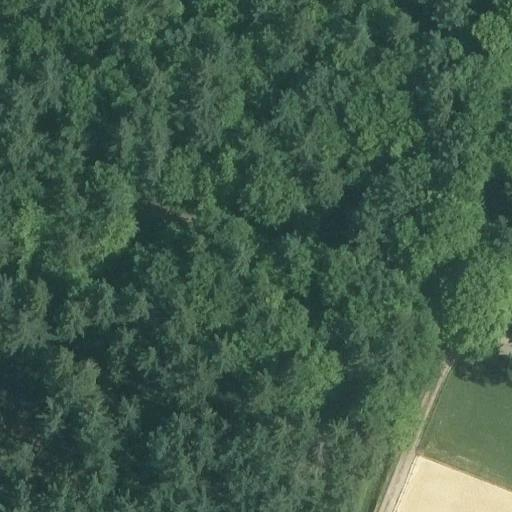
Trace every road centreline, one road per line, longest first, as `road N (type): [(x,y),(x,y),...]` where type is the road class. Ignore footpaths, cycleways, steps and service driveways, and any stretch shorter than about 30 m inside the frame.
road 1 (track): [(412,300),(0,139)]
road 2 (track): [(412,300),(511,55)]
road 3 (track): [(412,300),(330,511)]
